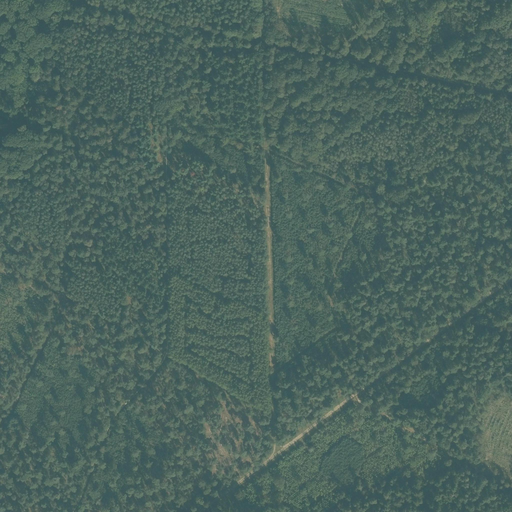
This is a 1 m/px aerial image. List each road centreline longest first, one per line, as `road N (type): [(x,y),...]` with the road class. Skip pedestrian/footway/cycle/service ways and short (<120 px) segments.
road 1 (track): [(276,454),(262,38)]
road 2 (track): [(511,279),(276,454)]
road 3 (track): [(68,0),(262,38)]
road 4 (track): [(358,393),(511,483)]
road 5 (track): [(344,56),(511,89)]
road 6 (track): [(275,418),(166,353)]
